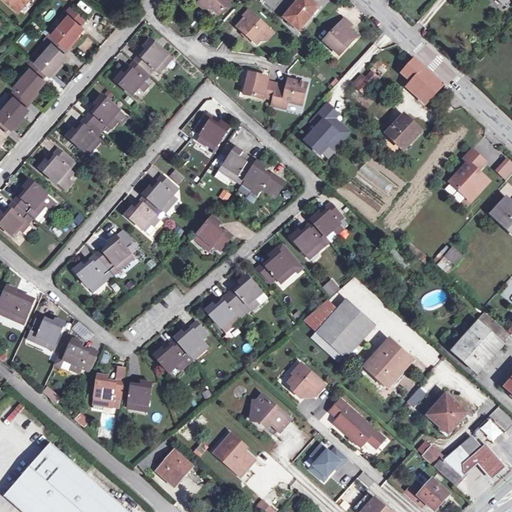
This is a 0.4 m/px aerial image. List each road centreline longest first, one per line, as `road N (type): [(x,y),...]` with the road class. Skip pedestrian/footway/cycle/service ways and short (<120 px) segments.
road 1 (residential): [(40,280),(126,352),(318,185),(208,89)]
road 2 (residential): [(208,89),(40,280)]
road 3 (residential): [(0,175),(143,8)]
road 4 (tertiary): [(353,0),(511,146)]
road 5 (residential): [(143,8),(204,58),(243,56),(281,69)]
